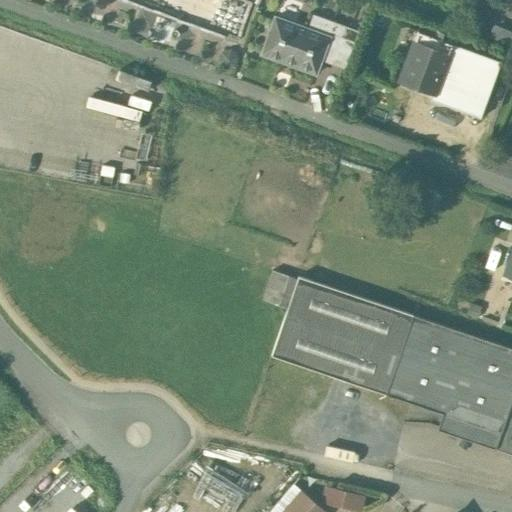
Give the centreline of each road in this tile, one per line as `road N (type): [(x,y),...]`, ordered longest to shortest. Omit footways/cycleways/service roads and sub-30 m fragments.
road 1 (residential): [(373,138),(0,0)]
road 2 (residential): [(0,334),(66,397),(162,427)]
